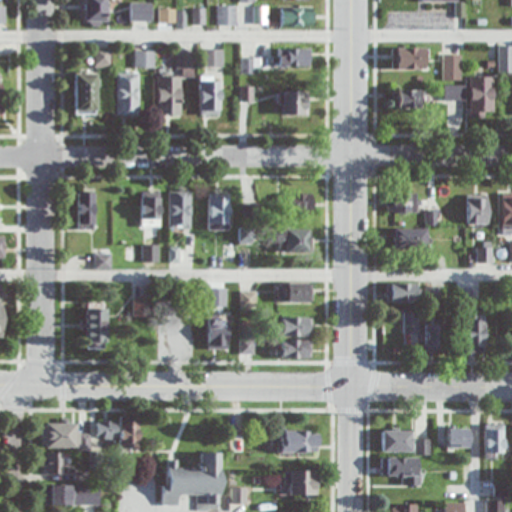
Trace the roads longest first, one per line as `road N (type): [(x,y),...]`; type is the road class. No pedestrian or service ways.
road 1 (residential): [(511,155),(0,157)]
road 2 (tertiary): [(511,385),(0,384)]
road 3 (secondary): [(350,0),(350,511)]
road 4 (residential): [(41,0),(41,385)]
road 5 (residential): [(13,385),(12,511)]
